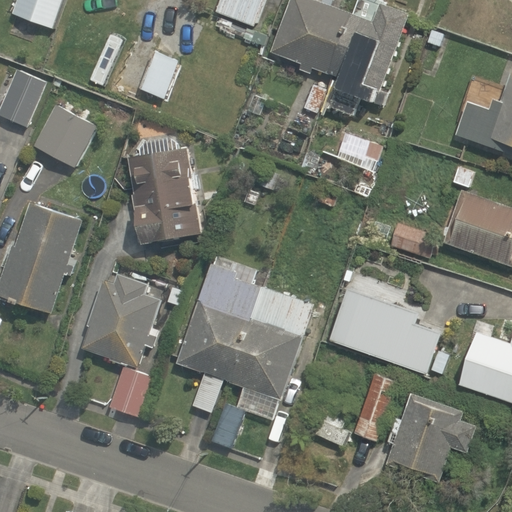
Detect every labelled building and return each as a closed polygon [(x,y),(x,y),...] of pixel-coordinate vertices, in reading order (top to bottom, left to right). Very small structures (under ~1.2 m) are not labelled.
[(65,0),(14,0),(11,12),(58,25),(65,0)] [(212,0),(210,7),(254,25),(264,0),(212,0)] [(318,68),(305,99),(356,120),(363,102),(381,110),(417,19),(370,0),(355,0),(351,11),(325,0),(289,0),(270,49),(318,68)] [(180,57),(156,48),(142,88),(166,96),(180,57)] [(48,81),(17,68),(0,110),(32,123),(48,81)] [(511,81),(508,93),(471,82),(454,135),(511,152),(511,81)] [(98,121),(55,101),(35,146),(78,166),(98,121)] [(201,234),(189,139),(128,147),(141,242),(201,234)] [(511,202),(461,188),(446,239),(511,258),(511,202)] [(84,213),(30,196),(0,288),(0,290),(53,307),(84,213)] [(213,248),(178,364),(201,371),(191,406),(216,414),(226,379),(245,385),(238,408),(276,419),(313,299),(255,281),(261,262),(213,248)] [(117,273),(100,268),(79,341),(141,359),(165,277),(120,264),(117,273)] [(500,293),(431,270),(418,309),(434,314),(423,347),(477,365),(500,293)] [(416,345),(371,329),(362,353),(407,369),(416,345)] [(154,371),(123,362),(111,403),(142,412),(154,371)] [(398,376),(373,368),(355,427),(379,435),(398,376)] [(466,450),(478,415),(413,391),(391,453),(440,471),(450,444),(466,450)] [(340,423),(349,404),(328,395),(312,432),(339,444),(347,426),(340,423)]
